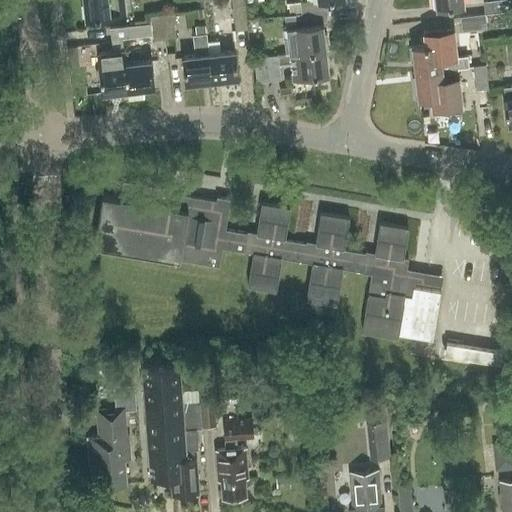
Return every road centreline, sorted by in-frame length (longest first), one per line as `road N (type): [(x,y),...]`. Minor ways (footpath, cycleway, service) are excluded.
road 1 (tertiary): [(57,511),(39,137)]
road 2 (residential): [(346,145),(200,125),(39,137)]
road 3 (residential): [(511,170),(346,145)]
road 4 (residential): [(346,145),(378,0)]
road 5 (tertiary): [(39,137),(23,0)]
